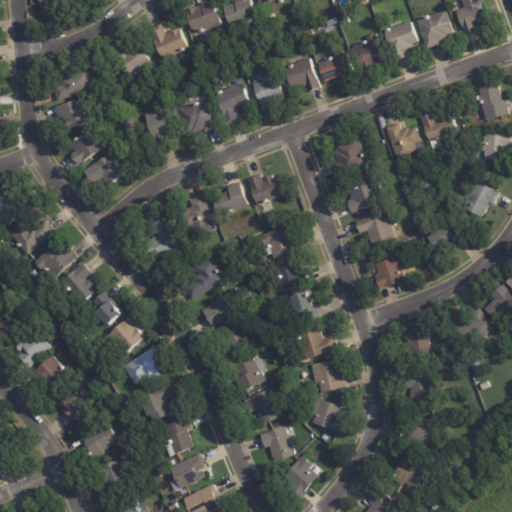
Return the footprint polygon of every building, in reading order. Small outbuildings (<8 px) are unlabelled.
[(57,12),(44,14),(42,0),(76,0),(77,4),(57,6),(58,12),(57,12)] [(208,30),(206,30),(207,31),(204,32),(203,31),(198,33),(197,29),(195,30),(188,11),(204,4),(203,3),(210,0),(215,0),(224,24),(208,30)] [(226,6),(237,2),(236,0),(253,0),(260,17),(234,28),(226,6)] [(478,30),(468,34),(459,11),(467,8),(464,0),(483,0),(490,20),(479,24),(481,30),(478,30)] [(443,44),(429,49),(419,21),(449,10),(457,33),(452,35),(453,37),(444,40),(442,41),(443,44)] [(421,42),(415,44),(416,47),(408,50),(410,56),(398,60),(387,31),(413,21),(421,42)] [(163,24),(168,34),(176,29),(177,30),(181,28),(191,47),(187,49),(187,50),(184,51),(165,60),(151,29),(163,24)] [(377,70),(368,73),(358,44),(362,43),(362,44),(370,41),(369,36),(379,33),(388,59),(376,63),(379,70),(377,70)] [(141,70),(124,83),(110,64),(117,58),(115,56),(128,47),(130,49),(138,43),(152,62),(141,70)] [(357,77),(347,80),(345,75),(328,81),(321,63),(350,51),(359,76),(357,77)] [(322,88),(311,92),(309,85),(295,91),(287,67),(312,58),(323,88),(322,88)] [(60,101),(56,86),(61,85),(60,80),(67,78),(66,72),(74,70),(76,75),(89,71),(94,91),(60,101)] [(276,105),(265,110),(263,105),(264,105),(255,82),(256,82),(254,77),(258,75),(258,74),(270,70),(270,72),(277,70),(288,98),(279,101),(280,104),(276,105)] [(239,119),(229,123),(218,93),(244,83),(252,104),(241,108),(242,111),(239,112),(242,118),(239,119)] [(505,100),(505,103),(510,102),(511,114),(489,119),(489,117),(488,117),(482,89),(502,85),(505,100)] [(60,118),(57,107),(91,97),(98,120),(64,131),(60,118)] [(217,129),(206,133),(205,129),(196,132),(195,130),(188,133),(180,109),(209,99),(219,128),(217,129)] [(114,106),(121,103),(123,110),(116,112),(114,106)] [(169,142),(161,145),(159,141),(157,142),(147,114),(167,106),(177,135),(168,138),(170,142),(169,142)] [(445,138),(445,139),(442,140),(442,139),(433,143),(427,127),(423,116),(435,111),(438,119),(439,118),(439,116),(447,112),(448,115),(455,113),(461,132),(445,138)] [(407,129),(411,127),(412,129),(418,127),(424,141),(417,143),(421,154),(401,162),(388,128),(402,123),(404,130),(407,129)] [(79,164),(74,156),(73,157),(71,154),(76,151),(72,146),(79,141),(78,140),(81,138),(81,139),(102,126),(113,144),(80,166),(79,164)] [(511,159),(486,159),(486,151),(482,151),(482,142),(486,142),(486,134),(511,134),(511,159)] [(370,166),(371,167),(343,178),(338,165),(341,164),(336,153),(339,151),(337,146),(359,137),(366,154),(373,151),(378,163),(370,166)] [(121,164),(128,174),(110,188),(99,173),(91,178),(86,171),(97,163),(97,164),(113,153),(121,164)] [(266,182),(267,182),(266,178),(275,175),(276,179),(282,177),(289,196),(261,206),(254,189),(250,179),(263,174),(266,183),(266,182)] [(425,183),(436,179),(439,185),(428,189),(425,183)] [(354,212),(351,201),(354,199),(351,191),(380,181),(388,203),(355,214),(354,212)] [(502,194),(496,205),(492,203),(490,206),(491,207),(487,214),(486,214),(484,217),(468,209),(469,208),(461,204),(469,189),(474,192),(480,181),(503,193),(502,194)] [(250,206),(222,216),(216,197),(232,191),(230,186),(242,182),(250,206)] [(26,196),(34,205),(9,227),(0,216),(0,196),(6,191),(9,194),(11,193),(17,201),(25,195),(26,196)] [(191,208),(195,207),(192,200),(206,195),(218,229),(204,234),(200,225),(188,229),(182,215),(189,212),(188,210),(191,208)] [(392,225),(397,237),(373,246),(368,232),(362,234),(358,222),(388,211),(392,225)] [(165,220),(182,249),(156,265),(144,245),(159,236),(152,224),(163,217),(165,220)] [(469,241),(459,248),(456,243),(442,254),(429,237),(436,231),(433,227),(443,219),(446,223),(452,218),(469,240),(469,241)] [(49,221),(58,231),(29,255),(12,235),(27,222),(31,227),(36,223),(39,228),(49,220),(49,221)] [(294,238),(299,251),(275,259),(273,254),(268,256),(261,236),(267,234),(267,235),(290,227),(294,238)] [(73,248),(80,258),(52,282),(36,262),(59,243),(67,252),(72,248),(73,248)] [(393,286),(383,290),(378,276),(382,275),(379,265),(402,256),(408,271),(406,273),(409,281),(393,286)] [(308,271),(312,282),(283,294),(280,286),(287,283),(280,265),(298,257),(304,272),(308,271)] [(193,300),(187,289),(199,282),(196,277),(200,275),(196,268),(213,259),(226,282),(193,300)] [(86,264),(94,273),(88,279),(89,280),(91,278),(98,285),(95,288),(98,292),(84,305),(64,282),(85,263),(86,264)] [(511,314),(501,324),(488,309),(498,300),(494,295),(506,285),(511,291),(511,314)] [(319,304),(323,316),(311,320),(308,313),(300,315),(294,297),(314,290),(319,304)] [(110,292),(128,313),(123,317),(111,327),(99,314),(102,312),(94,303),(108,291),(110,292)] [(230,294),(234,301),(233,301),(240,315),(213,330),(203,311),(214,306),(211,301),(229,292),(230,294)] [(9,341),(0,329),(0,307),(4,304),(24,329),(9,341)] [(245,307),(251,304),(254,311),(248,313),(245,307)] [(486,314),(497,331),(474,345),(463,328),(474,321),(471,316),(483,308),(486,314)] [(138,328),(140,326),(145,331),(143,333),(147,337),(128,353),(112,334),(120,328),(117,325),(122,321),(125,324),(131,319),(138,328)] [(247,332),(254,347),(227,360),(226,360),(220,363),(218,359),(225,355),(222,350),(229,346),(223,335),(244,325),(247,332)] [(337,337),(342,349),(309,362),(299,335),(320,326),(323,334),(324,333),(326,337),(325,338),(326,340),(336,336),(337,337)] [(413,348),(409,333),(429,328),(435,353),(415,358),(413,348)] [(54,348),(30,368),(21,357),(26,352),(25,351),(22,353),(18,347),(38,329),(54,348)] [(156,348),(163,360),(157,364),(161,370),(137,386),(125,367),(155,347),(156,348)] [(42,380),(39,376),(40,376),(37,372),(54,356),(72,377),(54,392),(46,383),(45,383),(42,380)] [(255,356),(257,362),(261,360),(267,372),(263,374),(267,382),(243,394),(237,381),(242,379),(235,365),(255,356)] [(479,376),(471,361),(478,357),(486,372),(479,376)] [(348,375),(350,388),(323,394),(321,384),(317,385),(314,365),(338,360),(341,374),(347,373),(348,375)] [(409,387),(409,374),(435,375),(434,405),(413,405),(413,392),(414,392),(414,388),(409,388),(409,387)] [(279,382),(290,377),(293,382),(281,388),(279,382)] [(175,384),(180,396),(168,400),(173,415),(154,422),(152,417),(149,418),(140,397),(175,384)] [(73,422),(65,412),(68,409),(67,408),(65,409),(58,401),(78,385),(94,404),(73,422)] [(271,391),(283,417),(264,426),(257,411),(251,414),(245,401),(251,398),(252,399),(271,390),(271,391)] [(344,406),(340,417),(346,419),(342,433),(315,424),(317,416),(312,414),(317,398),(344,406)] [(189,417),(194,429),(190,431),(197,448),(172,457),(167,446),(173,444),(166,426),(189,417)] [(408,442),(412,417),(448,423),(444,448),(408,442)] [(110,450),(105,452),(107,454),(95,461),(82,439),(110,423),(121,443),(110,450)] [(265,446),(261,435),(285,427),(289,438),(294,436),(297,446),(293,448),(296,456),(290,458),(290,459),(285,461),(285,460),(276,463),(270,447),(266,449),(265,446)] [(3,461),(0,462),(0,432),(11,451),(5,455),(3,452),(1,453),(6,459),(3,461)] [(203,455),(209,469),(201,472),(202,473),(205,472),(210,482),(189,491),(187,488),(183,490),(182,489),(176,492),(173,483),(179,480),(174,467),(203,454),(203,455)] [(314,466),(315,466),(312,470),(314,472),(314,471),(321,477),(303,499),(291,489),(294,485),(286,479),(305,457),(314,466)] [(420,465),(435,472),(425,492),(424,491),(421,496),(409,490),(411,485),(394,477),(403,457),(420,465)] [(112,492),(110,487),(113,486),(110,479),(108,479),(106,475),(108,474),(105,467),(122,460),(133,486),(116,493),(113,494),(112,492)] [(464,479),(457,476),(460,469),(467,472),(464,479)] [(216,485),(227,508),(218,511),(192,511),(186,500),(216,485)] [(397,503),(402,507),(397,511),(368,511),(374,506),(370,502),(376,496),(378,498),(384,491),(397,503)] [(438,511),(436,510),(441,503),(446,507),(442,511),(438,511)]
